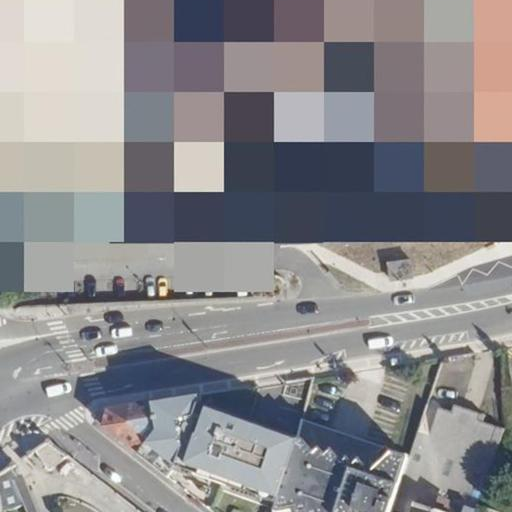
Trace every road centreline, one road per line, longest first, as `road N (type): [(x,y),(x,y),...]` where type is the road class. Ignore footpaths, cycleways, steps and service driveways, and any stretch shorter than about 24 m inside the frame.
road 1 (tertiary): [(54,392),(511,308)]
road 2 (tertiary): [(511,287),(124,340)]
road 3 (residential): [(54,392),(68,419),(184,511)]
road 4 (primary): [(124,340),(0,331)]
